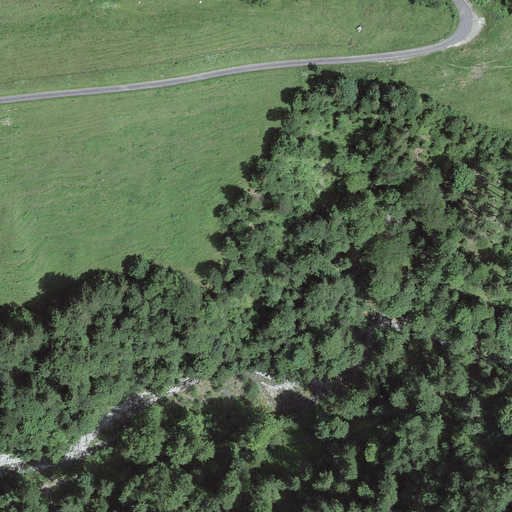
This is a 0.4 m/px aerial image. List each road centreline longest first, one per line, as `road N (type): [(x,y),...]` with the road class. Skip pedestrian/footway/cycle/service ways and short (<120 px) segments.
road 1 (track): [(511,427),(475,411),(445,422),(401,404),(384,423),(361,431),(102,463),(0,488)]
road 2 (track): [(457,0),(465,21),(460,33),(421,50),(0,100)]
